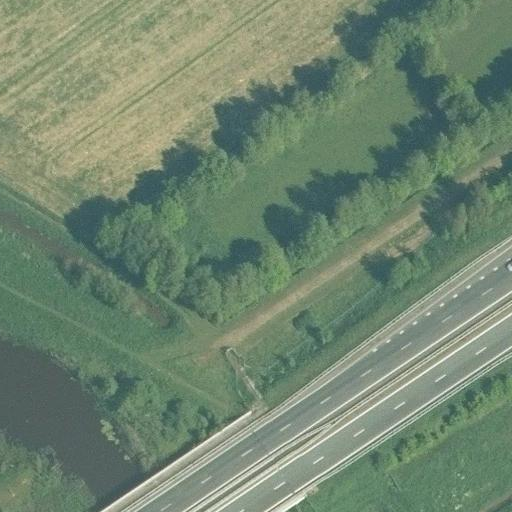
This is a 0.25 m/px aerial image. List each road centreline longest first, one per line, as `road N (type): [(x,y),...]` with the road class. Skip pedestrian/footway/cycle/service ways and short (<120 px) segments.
road 1 (trunk): [(511,276),(162,511)]
road 2 (unclassified): [(199,363),(511,155)]
road 3 (trunk): [(244,511),(511,333)]
